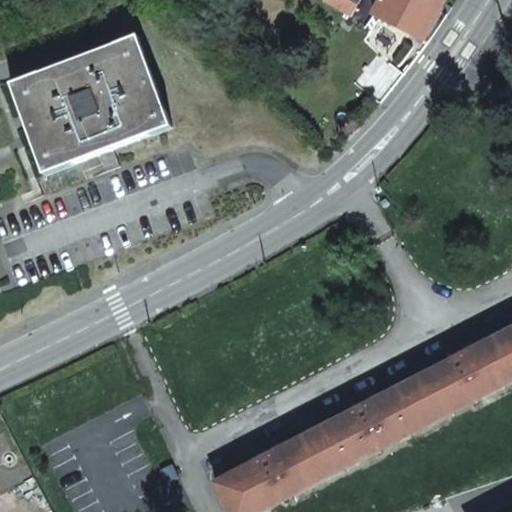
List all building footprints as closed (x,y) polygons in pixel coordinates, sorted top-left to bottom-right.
[(352,0),(321,0),(345,14),(352,0)] [(442,0),(377,0),(371,13),(420,40),(423,35),(429,38),(446,14),(437,9),(442,0)] [(133,36),(5,84),(41,175),(168,127),(133,36)] [(348,84),(374,105),(400,75),(375,54),(348,84)] [(511,330),(216,485),(230,511),(263,511),(511,381),(511,330)] [(171,463),(158,470),(165,482),(177,475),(171,463)]
